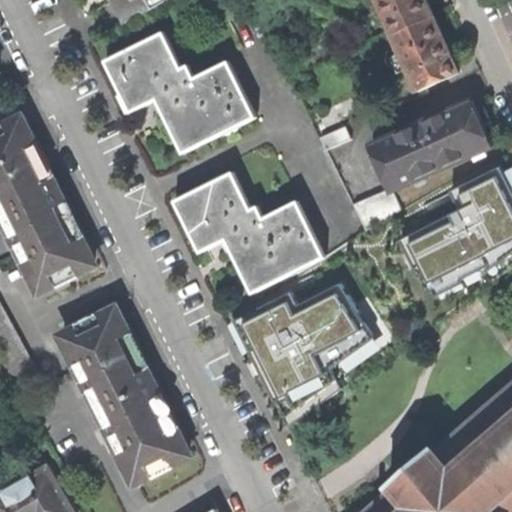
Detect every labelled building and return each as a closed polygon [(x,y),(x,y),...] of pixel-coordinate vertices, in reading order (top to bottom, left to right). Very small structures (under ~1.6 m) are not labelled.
[(113,0),(112,1),(125,24),(167,0),(113,0)] [(379,0),(393,32),(434,14),(428,0),(379,0)] [(408,66),(413,78),(454,59),(443,34),(434,14),(393,32),(401,50),(408,66)] [(158,96),(184,149),(256,114),(229,59),(188,79),(164,30),(107,58),(119,82),(132,109),(158,96)] [(399,70),(408,66),(401,50),(392,54),(399,70)] [(413,78),(418,89),(459,70),(454,59),(413,78)] [(391,185),(392,188),(492,145),(481,120),(472,99),(372,142),(391,185)] [(26,257),(42,289),(96,263),(23,116),(0,127),(0,199),(20,239),(28,256),(26,257)] [(321,133),(327,146),(351,136),(346,122),(321,133)] [(511,250),(511,184),(503,166),(452,191),(462,210),(402,240),(426,289),(433,285),(478,263),(482,270),(511,255),(511,252),(511,251),(511,250)] [(189,225),(201,248),(227,235),(254,290),(326,254),(299,200),(258,220),(233,171),(176,199),(189,225)] [(402,207),(392,188),(391,185),(379,191),(390,214),(402,207)] [(378,221),(390,214),(379,191),(367,196),(378,221)] [(367,227),(378,221),(367,196),(354,202),(367,227)] [(478,263),(433,285),(438,296),(465,283),(464,279),(482,270),(478,263)] [(260,335),(247,341),(277,401),(289,396),(301,418),(343,388),(328,358),(375,334),(343,283),(301,305),(294,291),(249,314),(260,335)] [(0,360),(15,388),(41,375),(0,299),(0,360)] [(121,449),(136,481),(190,454),(118,307),(64,334),(80,366),(82,366),(90,383),(113,430),(123,448),(121,449)] [(511,511),(511,384),(438,448),(435,446),(390,484),(392,487),(362,511),(511,511)] [(0,492),(0,511),(73,511),(48,466),(27,477),(11,486),(0,492)] [(6,476),(11,486),(27,477),(22,467),(6,476)]
